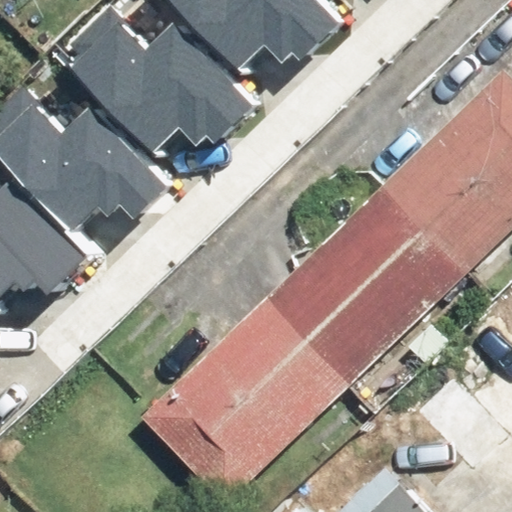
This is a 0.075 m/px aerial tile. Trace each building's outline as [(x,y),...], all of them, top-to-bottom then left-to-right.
[(200,0),(262,61),(277,42),(288,53),(303,38),(314,45),(343,16),(327,0),(200,0)] [(121,6),(79,44),(176,140),(191,121),(202,132),(217,118),(228,124),(258,96),(183,21),(159,45),(121,6)] [(155,411),(247,506),(511,251),(511,70),(155,411)] [(42,84),(1,122),(98,218),(113,199),(124,210),(139,195),(150,202),(179,173),(105,99),(81,122),(42,84)] [(0,283),(11,294),(26,275),(37,286),(52,272),(63,278),(92,250),(18,175),(0,192),(0,283)] [(0,304),(11,294),(0,283),(0,304)] [(508,430),(511,425),(511,327),(504,319),(450,376),(508,430)] [(445,511),(419,485),(391,511),(445,511)]
